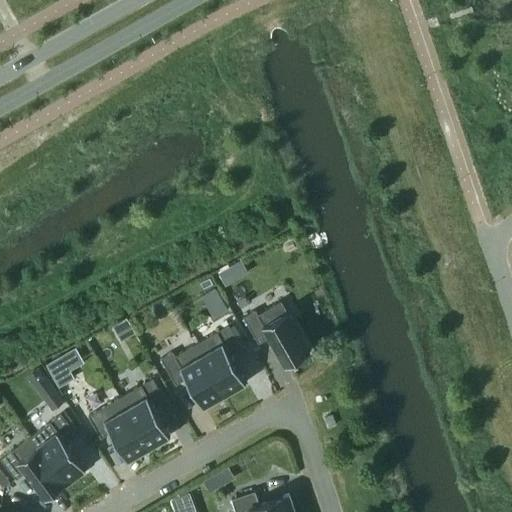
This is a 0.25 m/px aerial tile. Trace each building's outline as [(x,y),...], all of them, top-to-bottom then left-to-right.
[(230,266),(220,272),(227,284),(237,278),(230,266)] [(215,311),(230,304),(219,284),(204,291),(215,311)] [(259,342),(270,336),(287,364),(311,350),(282,299),(258,313),(256,309),(244,316),(259,342)] [(196,342),(227,395),(238,388),(237,386),(247,381),(230,352),(241,346),(229,324),(218,330),(196,342)] [(215,402),(227,395),(196,342),(175,354),(173,350),(161,357),(177,383),(188,377),(204,405),(214,400),(215,402)] [(62,355),(47,363),(60,386),(75,377),(62,355)] [(53,409),(64,400),(39,369),(28,378),(53,409)] [(121,395),(150,446),(171,434),(155,405),(166,399),(153,377),(142,383),(121,395)] [(150,446),(121,395),(89,414),(102,436),(112,430),(128,459),(150,446)] [(67,481),(69,479),(71,481),(85,470),(84,469),(86,467),(67,440),(77,433),(61,412),(51,420),(31,434),(67,481)] [(67,481),(31,434),(12,449),(1,457),(17,478),(27,470),(47,496),(67,481)] [(0,465),(0,482),(5,486),(11,481),(0,465)] [(234,476),(228,466),(217,472),(223,483),(234,476)] [(188,488),(179,492),(183,504),(192,500),(188,488)] [(237,511),(239,511),(244,510),(245,511),(295,511),(289,494),(260,503),(255,490),(232,498),(236,511),(237,511)]
